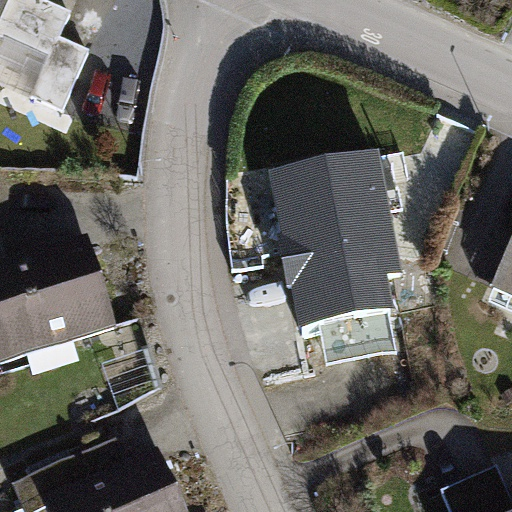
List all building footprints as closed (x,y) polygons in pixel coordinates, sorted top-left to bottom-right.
[(0,0),(0,33),(41,52),(23,93),(57,109),(87,42),(57,28),(68,4),(59,0),(0,0)] [(296,322),(393,305),(379,228),(390,226),(377,149),(268,168),(296,322)] [(0,347),(108,316),(81,225),(1,248),(0,245),(0,347)] [(511,239),(485,299),(511,311),(511,239)] [(182,511),(152,440),(117,455),(106,431),(8,473),(24,511),(182,511)] [(511,511),(511,504),(495,465),(439,489),(448,511),(511,511)]
